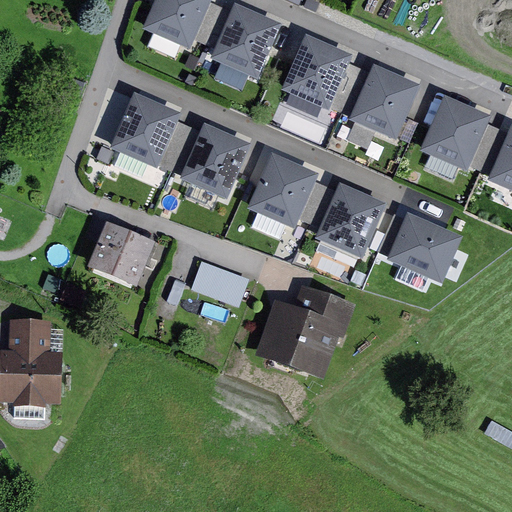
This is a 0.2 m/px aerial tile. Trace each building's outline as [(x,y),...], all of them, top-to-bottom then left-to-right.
[(212,0),(156,0),(141,32),(188,53),(212,0)] [(278,27),(232,6),(207,61),(254,82),(278,27)] [(351,59),(305,38),(280,93),(326,114),(351,59)] [(419,89),(372,68),(347,123),(394,144),(419,89)] [(179,118),(132,97),(107,152),(154,173),(179,118)] [(489,119),(443,99),(418,154),(465,175),(489,119)] [(248,147),(202,126),(177,181),(224,202),(248,147)] [(511,131),(487,186),(511,197),(511,131)] [(317,178),(270,157),(245,212),(292,233),(317,178)] [(385,208),(338,187),(313,242),(360,263),(385,208)] [(442,289),(462,242),(406,219),(386,266),(442,289)] [(166,245),(117,225),(98,272),(146,292),(166,245)] [(255,282),(210,264),(199,292),(245,310),(255,282)] [(303,310),(284,303),(264,359),(333,384),(349,340),(353,341),(365,307),(311,288),(303,310)] [(18,322),(17,354),(10,353),(9,406),(22,406),(22,410),(55,411),(55,407),(71,408),(72,354),(59,354),(60,323),(18,322)]
